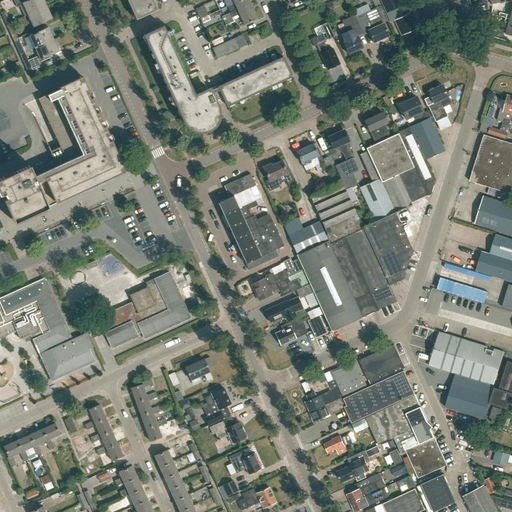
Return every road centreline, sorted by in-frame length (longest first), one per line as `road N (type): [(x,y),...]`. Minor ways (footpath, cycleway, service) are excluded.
road 1 (residential): [(396,326),(417,292),(487,58)]
road 2 (unclassified): [(0,277),(94,233),(144,262),(197,237)]
road 3 (unclassified): [(316,109),(170,177)]
road 4 (residential): [(458,460),(396,326)]
road 5 (unclassified): [(450,47),(316,109)]
road 6 (unclassified): [(170,177),(109,43)]
road 7 (residential): [(264,385),(396,326)]
road 8 (residential): [(166,511),(106,380)]
road 9 (residential): [(282,35),(213,67),(180,9)]
road 10 (residential): [(106,380),(235,321)]
road 11 (unclassified): [(322,511),(264,385)]
